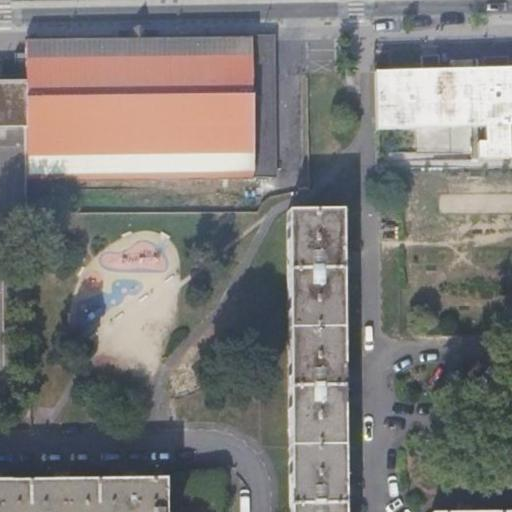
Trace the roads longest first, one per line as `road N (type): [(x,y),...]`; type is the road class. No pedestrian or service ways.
road 1 (residential): [(0,18),(511,5)]
road 2 (residential): [(367,38),(374,511)]
road 3 (residential): [(0,447),(216,443),(246,460),(256,479),(256,511)]
